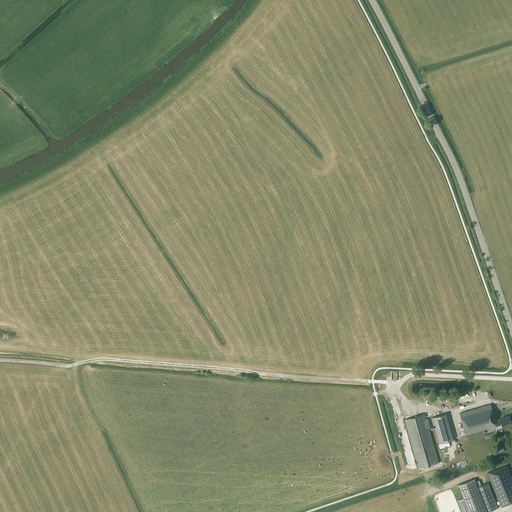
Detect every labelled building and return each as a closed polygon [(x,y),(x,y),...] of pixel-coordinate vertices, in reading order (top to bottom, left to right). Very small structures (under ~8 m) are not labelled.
[(387,371),(387,380),(395,379),(395,376),(398,375),(398,371),(387,371)] [(495,420),(490,404),(459,413),(466,435),(501,424),(501,425),(511,422),(509,415),(500,418),(500,419),(495,420)] [(453,440),(446,413),(431,418),(438,444),(453,440)] [(426,419),(425,414),(404,420),(418,467),(439,461),(429,428),(430,428),(428,418),(426,419)] [(511,480),(506,466),(488,473),(501,507),(511,502),(511,480)] [(462,511),(487,511),(480,492),(474,478),(458,484),(464,498),(458,501),(462,511)] [(498,508),(488,483),(479,486),(488,511),(498,508)]
